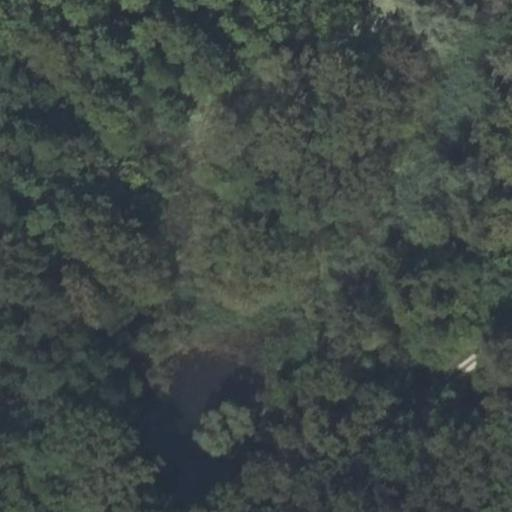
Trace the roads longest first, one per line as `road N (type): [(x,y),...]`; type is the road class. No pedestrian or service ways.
road 1 (track): [(0,306),(154,511)]
road 2 (track): [(311,511),(511,383)]
